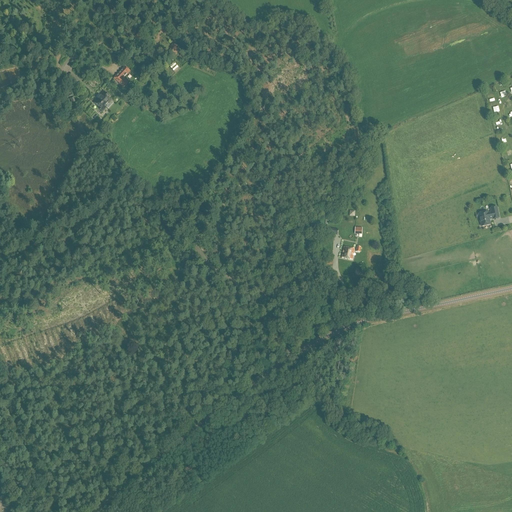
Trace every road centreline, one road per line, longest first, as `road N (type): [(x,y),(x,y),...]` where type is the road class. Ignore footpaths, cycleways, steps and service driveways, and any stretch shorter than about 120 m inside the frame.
road 1 (tertiary): [(96,511),(314,343),(349,325),(511,289)]
road 2 (track): [(0,308),(34,357),(54,368),(74,367),(136,333),(139,358),(124,390),(38,486)]
road 3 (track): [(117,185),(0,244)]
road 4 (track): [(50,511),(0,399)]
